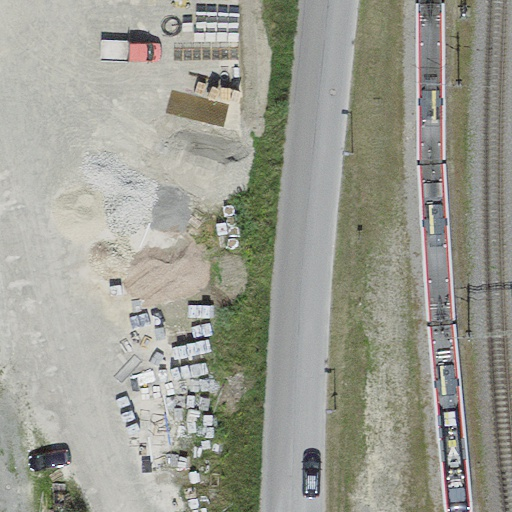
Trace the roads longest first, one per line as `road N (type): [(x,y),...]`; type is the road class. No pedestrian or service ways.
road 1 (residential): [(333,0),(299,310),(295,511)]
road 2 (unknown): [(105,511),(40,164)]
